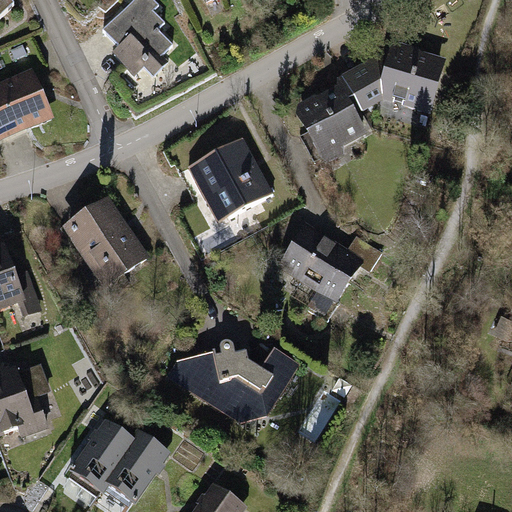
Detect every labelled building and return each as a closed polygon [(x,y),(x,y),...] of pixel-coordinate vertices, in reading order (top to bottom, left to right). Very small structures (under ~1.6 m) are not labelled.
[(7,0),(0,0),(0,20),(14,6),(7,0)] [(156,55),(160,60),(173,47),(158,32),(165,24),(153,13),(159,7),(151,0),(136,0),(103,34),(119,50),(114,55),(135,76),(156,55)] [(346,83),(349,89),(361,109),(382,97),(426,110),(439,66),(419,61),(419,57),(414,52),(409,53),(406,57),(396,54),(392,68),(379,64),(346,83)] [(30,77),(0,90),(0,140),(49,118),(30,77)] [(300,116),(323,155),(362,133),(352,114),(361,109),(349,89),(322,104),(318,101),(312,101),(309,105),(310,110),(300,116)] [(243,141),(189,170),(207,203),(217,197),(230,220),(273,196),(243,141)] [(110,207),(69,235),(87,260),(96,254),(105,267),(101,270),(111,284),(146,260),(110,207)] [(347,255),(306,230),(282,268),(319,291),(307,310),(328,323),(329,321),(329,318),(335,307),(338,307),(340,304),(337,302),(361,265),(371,271),(382,254),(357,238),(347,255)] [(4,251),(0,252),(0,309),(22,302),(19,294),(31,290),(26,275),(14,279),(4,251)] [(178,363),(170,376),(187,387),(198,384),(201,394),(241,418),(250,404),(266,413),(283,386),(286,388),(299,367),(274,351),(262,372),(249,364),(247,354),(235,357),(234,350),(231,347),(227,345),(224,347),(221,349),(222,357),(216,359),(215,355),(178,363)] [(15,373),(0,378),(0,435),(21,428),(19,423),(42,415),(37,402),(27,406),(26,401),(48,393),(40,369),(17,378),(15,373)] [(106,429),(73,475),(100,494),(106,485),(132,448),(106,429)] [(132,448),(106,485),(132,504),(165,458),(138,439),(132,448)] [(240,511),(241,511),(213,492),(199,511),(240,511)]
